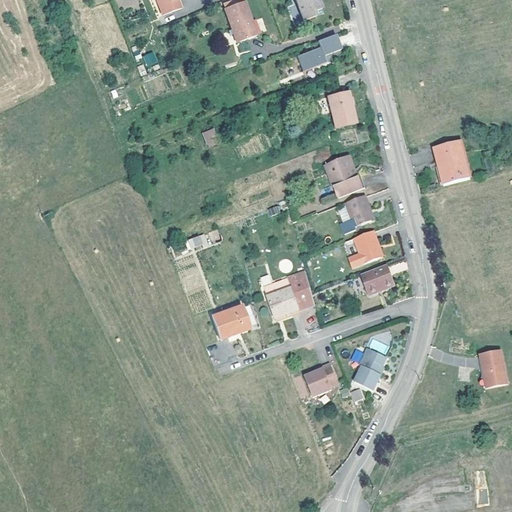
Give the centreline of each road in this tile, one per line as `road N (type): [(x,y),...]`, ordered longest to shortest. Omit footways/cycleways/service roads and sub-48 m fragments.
road 1 (unclassified): [(358,0),(427,303)]
road 2 (unclassified): [(427,303),(416,350),(343,511)]
road 3 (residential): [(427,303),(216,375)]
